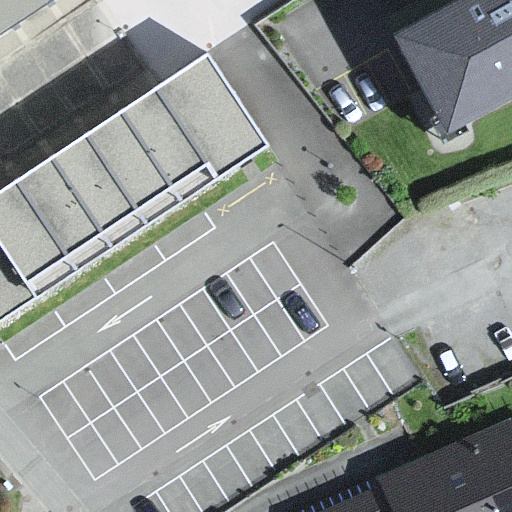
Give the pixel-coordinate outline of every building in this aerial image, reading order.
[(0,0),(0,48),(15,38),(22,49),(35,40),(28,30),(54,13),(62,25),(75,16),(67,4),(72,0),(0,0)] [(511,0),(467,0),(399,39),(453,134),(511,100),(511,0)] [(215,57),(0,203),(0,332),(6,340),(283,152),(215,57)] [(511,511),(511,418),(394,465),(396,471),(411,511),(511,511)] [(407,511),(411,511),(396,471),(298,511),(407,511)]
